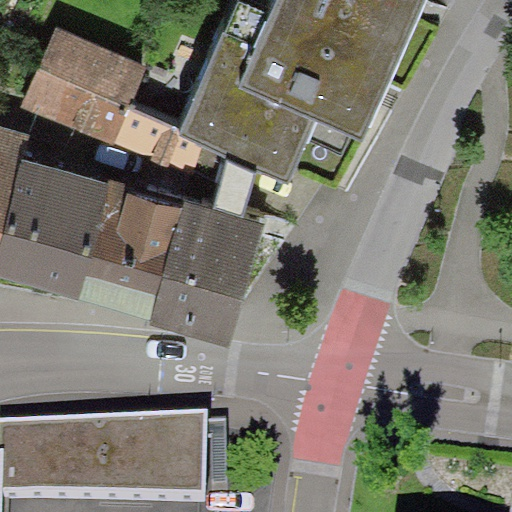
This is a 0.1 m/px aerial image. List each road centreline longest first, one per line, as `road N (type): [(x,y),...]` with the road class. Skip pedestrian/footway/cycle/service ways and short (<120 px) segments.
road 1 (residential): [(505,0),(471,48),(337,378)]
road 2 (residential): [(0,365),(46,360),(337,378)]
road 3 (residential): [(337,378),(511,404)]
road 4 (residential): [(337,378),(309,511)]
